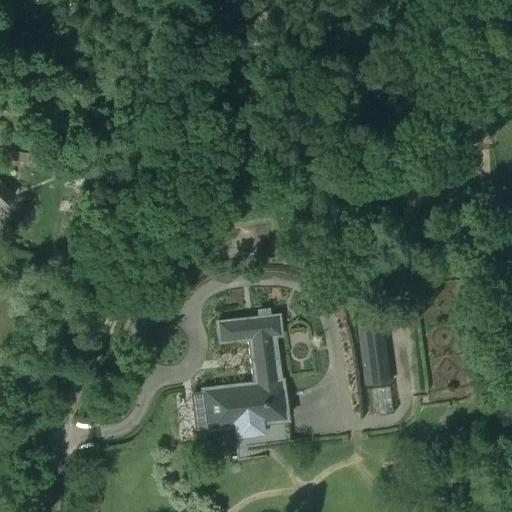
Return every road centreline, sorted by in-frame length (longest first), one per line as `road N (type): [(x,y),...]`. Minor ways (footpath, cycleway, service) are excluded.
road 1 (track): [(43,511),(58,430),(110,311),(146,257),(182,165)]
road 2 (track): [(182,165),(317,145),(449,108),(474,122),(482,151)]
road 3 (track): [(182,165),(195,75),(190,0)]
